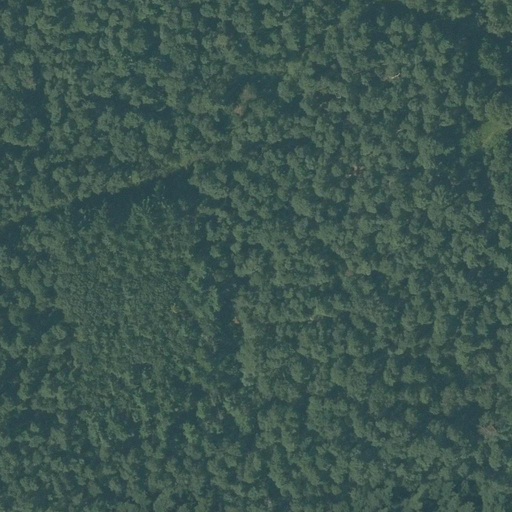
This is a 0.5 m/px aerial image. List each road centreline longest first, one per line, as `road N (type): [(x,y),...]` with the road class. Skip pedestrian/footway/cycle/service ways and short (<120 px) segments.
road 1 (track): [(54,205),(197,153),(281,84),(340,20),(393,6),(481,28)]
road 2 (track): [(54,205),(14,0)]
